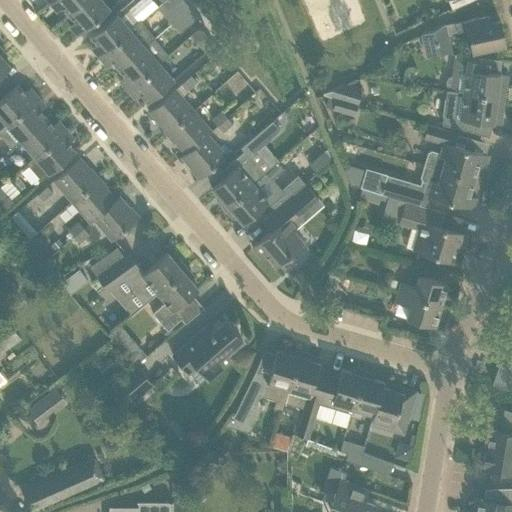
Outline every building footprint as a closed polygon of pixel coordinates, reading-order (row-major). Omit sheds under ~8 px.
[(57,2),(68,14),(84,0),(50,0),(48,3),(52,7),(57,2)] [(101,0),(84,0),(68,14),(78,27),(73,31),(77,36),(108,8),(101,0)] [(190,8),(183,0),(163,0),(161,2),(156,7),(171,24),(190,8)] [(447,0),(452,9),(470,0),(447,0)] [(178,32),(197,16),(190,8),(171,24),(178,32)] [(94,53),(98,57),(129,30),(115,13),(104,23),(89,36),(100,48),(94,53)] [(454,22),(456,33),(466,31),(470,51),(504,44),(499,19),(497,20),(496,13),(454,22)] [(107,57),(118,69),(154,38),(139,21),(129,30),(98,57),(102,62),(107,57)] [(419,36),(424,58),(450,52),(444,24),(419,36)] [(199,27),(190,35),(204,52),(213,44),(199,27)] [(126,90),(158,63),(168,54),(154,38),(118,69),(128,81),(123,86),(126,90)] [(0,88),(2,87),(0,84),(0,74),(9,66),(0,55),(0,52),(2,50),(0,47),(0,88)] [(505,85),(506,75),(499,74),(499,73),(482,71),(483,62),(453,58),(451,76),(448,77),(445,81),(445,84),(446,87),(449,90),(503,97),(505,85)] [(158,63),(126,90),(130,94),(135,89),(146,102),(172,80),(158,63)] [(235,69),(218,87),(237,105),(254,88),(235,69)] [(186,89),(195,81),(190,75),(181,83),(186,89)] [(322,93),(335,97),(357,103),(361,89),(342,83),(321,92),(322,93)] [(0,98),(0,118),(5,124),(37,96),(33,92),(27,97),(17,84),(0,98)] [(192,110),(180,96),(174,89),(163,98),(148,111),(158,123),(157,124),(165,133),(192,110)] [(501,113),(503,97),(449,90),(446,90),(445,91),(444,100),(441,124),(458,129),(471,131),(472,120),(499,124),(501,113)] [(0,134),(11,147),(19,140),(45,117),(35,105),(40,100),(37,96),(5,124),(0,127),(0,134)] [(335,97),(332,109),(354,115),(357,103),(335,97)] [(174,142),(184,153),(184,154),(207,134),(211,131),(192,110),(165,133),(173,143),(174,142)] [(227,118),(220,110),(210,118),(217,126),(227,118)] [(19,140),(33,157),(65,129),(61,125),(56,130),(45,117),(19,140)] [(232,124),(227,118),(217,126),(222,133),(232,124)] [(425,153),(422,165),(473,180),(477,163),(485,166),(488,155),(453,145),(456,134),(426,126),(423,138),(441,143),(439,153),(430,151),(425,153)] [(244,144),(252,153),(270,138),(262,128),(244,144)] [(65,129),(33,157),(26,163),(40,180),(74,151),(63,138),(69,133),(65,129)] [(184,154),(184,153),(180,156),(190,168),(189,169),(198,179),(225,155),(207,134),(184,154)] [(225,174),(211,186),(220,197),(216,200),(222,207),(252,182),(262,173),(243,150),(221,169),(225,174)] [(308,164),(315,173),(328,162),(321,153),(308,164)] [(52,181),(70,202),(98,178),(90,168),(89,169),(79,157),(52,181)] [(252,182),(222,207),(229,215),(233,212),(242,222),(257,209),(266,201),(268,204),(283,191),(271,177),(282,167),(277,161),(262,173),(252,182)] [(473,180),(422,165),(418,179),(421,183),(430,185),(427,195),(472,208),(475,197),(468,195),(473,180)] [(296,173),(285,183),(293,192),(300,186),(304,182),(296,173)] [(91,219),(92,220),(115,200),(115,199),(105,188),(106,187),(98,178),(70,202),(88,222),(91,219)] [(370,191),(387,196),(418,205),(422,192),(384,180),(384,181),(374,178),(370,191)] [(293,192),(278,204),(279,204),(262,219),(271,229),(251,246),(259,255),(263,252),(275,265),(277,263),(285,272),(297,261),(290,252),(302,242),(291,230),(295,227),(290,221),(317,197),(304,182),(300,186),(293,192)] [(47,185),(37,194),(43,200),(52,192),(47,185)] [(0,187),(0,205),(5,211),(14,203),(0,187)] [(115,200),(92,220),(110,241),(138,217),(130,207),(129,207),(118,196),(115,199),(115,200)] [(465,233),(440,226),(444,212),(425,207),(418,205),(387,196),(382,216),(398,221),(397,223),(411,227),(405,247),(412,249),(432,255),(451,260),(456,243),(461,245),(465,233)] [(77,221),(67,229),(73,236),(82,227),(77,221)] [(82,227),(73,236),(79,242),(88,234),(82,227)] [(121,279),(108,288),(130,313),(156,292),(185,266),(179,260),(175,263),(166,252),(142,273),(127,286),(121,279)] [(127,286),(142,273),(129,254),(96,277),(106,290),(108,288),(121,279),(127,286)] [(185,266),(156,292),(164,301),(151,312),(166,330),(180,318),(172,309),(197,288),(188,278),(192,275),(185,266)] [(78,269),(60,282),(69,293),(86,280),(78,269)] [(323,287),(332,292),(339,277),(330,273),(323,287)] [(399,283),(397,293),(440,305),(447,284),(418,275),(414,288),(399,283)] [(1,280),(0,283),(0,296),(11,300),(16,284),(1,280)] [(440,305),(397,293),(393,304),(408,309),(405,318),(434,326),(440,305)] [(0,353),(20,339),(5,319),(0,322),(0,353)] [(200,330),(172,355),(187,372),(188,371),(199,383),(205,377),(207,379),(215,372),(231,358),(226,352),(241,339),(224,320),(206,336),(200,330)] [(135,343),(123,353),(134,366),(146,355),(135,343)] [(281,412),(283,403),(298,351),(293,349),(292,354),(276,350),(268,374),(254,370),(234,413),(229,420),(225,426),(247,433),(259,396),(274,401),(272,409),(281,412)] [(283,403),(301,409),(293,435),(307,439),(318,405),(317,405),(327,370),(317,367),(320,357),(298,351),(283,403)] [(491,383),(511,390),(511,358),(501,354),(491,383)] [(108,390),(124,408),(152,384),(136,366),(108,390)] [(339,373),(327,370),(317,405),(318,405),(349,415),(362,370),(358,368),(356,373),(340,369),(339,373)] [(372,415),(381,386),(383,381),(367,376),(368,372),(362,370),(349,415),(359,418),(361,411),(372,415)] [(396,390),(381,386),(372,415),(370,421),(369,424),(402,434),(415,391),(398,386),(396,390)] [(53,388),(26,408),(37,425),(66,404),(53,388)] [(482,468),(511,473),(511,432),(488,429),(485,450),(484,450),(482,464),(482,468)] [(342,439),(339,450),(347,452),(351,454),(354,443),(342,439)] [(20,488),(30,510),(103,478),(93,456),(20,488)] [(371,511),(374,505),(359,500),(362,494),(364,494),(365,490),(339,481),(342,473),(329,468),(324,483),(337,486),(329,509),(337,511),(371,511)] [(151,489),(147,482),(140,486),(144,493),(151,489)] [(511,486),(504,487),(505,503),(477,499),(474,511),(507,511),(511,511),(511,486)] [(171,511),(172,501),(136,501),(136,502),(137,502),(137,506),(108,506),(107,511),(171,511)]
